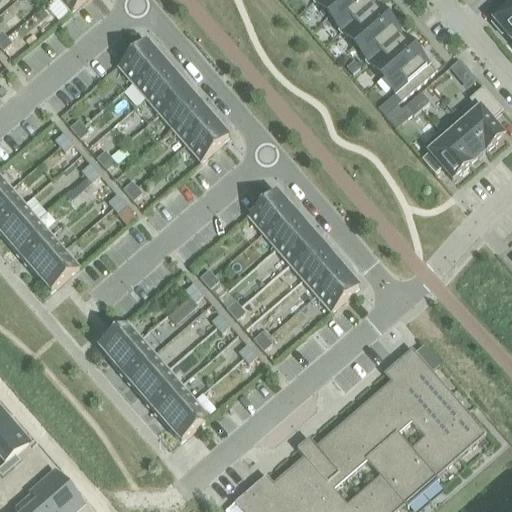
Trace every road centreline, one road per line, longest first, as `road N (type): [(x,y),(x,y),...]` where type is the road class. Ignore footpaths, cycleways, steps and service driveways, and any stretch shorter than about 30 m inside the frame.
road 1 (residential): [(128,0),(396,304)]
road 2 (residential): [(396,304),(190,487)]
road 3 (residential): [(396,304),(511,197)]
